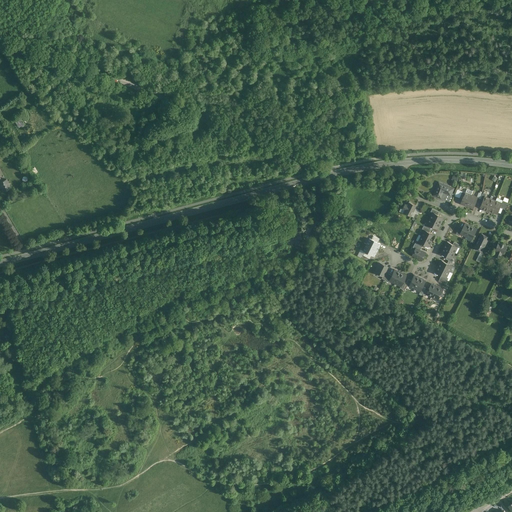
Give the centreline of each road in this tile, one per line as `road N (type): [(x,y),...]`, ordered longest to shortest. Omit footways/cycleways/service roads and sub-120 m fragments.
road 1 (track): [(0,497),(120,486),(167,457),(230,483),(277,482),(396,420),(353,398)]
road 2 (unclassified): [(341,172),(0,43)]
road 3 (secondary): [(0,263),(341,172)]
road 4 (secondary): [(341,172),(438,160),(511,165)]
